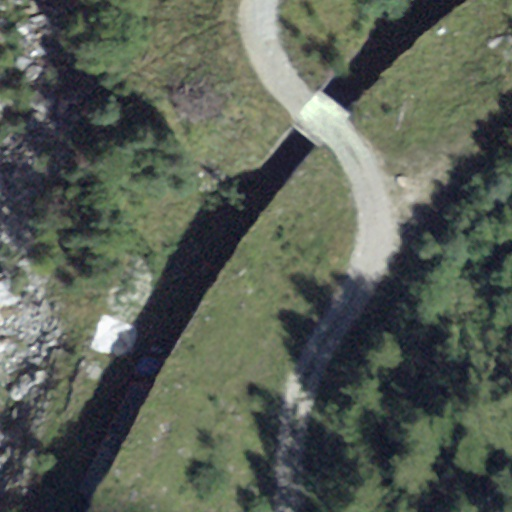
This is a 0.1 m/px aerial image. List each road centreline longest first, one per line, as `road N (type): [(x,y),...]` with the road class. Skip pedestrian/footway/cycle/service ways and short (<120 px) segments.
road 1 (primary): [(173,511),(235,362),(429,110),(511,32)]
road 2 (track): [(262,0),(265,37),(297,97),(371,172),(386,223),(310,373),(279,511)]
